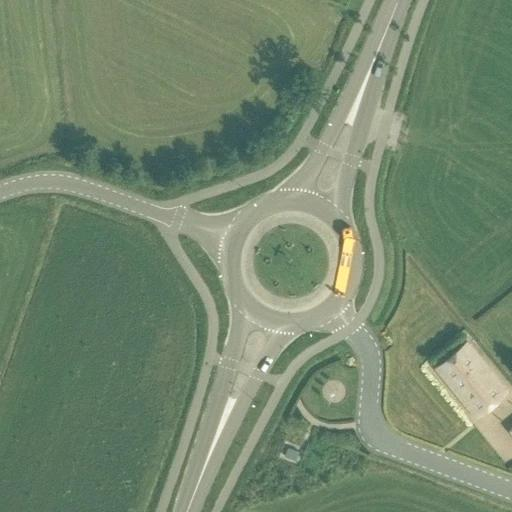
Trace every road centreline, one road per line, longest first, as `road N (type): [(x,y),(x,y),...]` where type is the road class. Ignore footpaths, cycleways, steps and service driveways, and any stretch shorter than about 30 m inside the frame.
road 1 (residential): [(511,492),(382,444),(369,429),(367,351),(334,306)]
road 2 (unclassified): [(0,192),(58,181),(234,238)]
road 3 (tertiary): [(376,52),(285,201)]
road 4 (tertiary): [(335,219),(376,52)]
road 5 (tertiary): [(244,302),(206,460)]
road 6 (tertiary): [(206,460),(290,324)]
